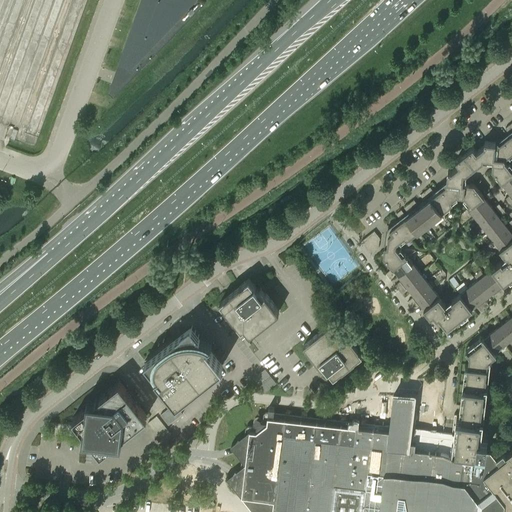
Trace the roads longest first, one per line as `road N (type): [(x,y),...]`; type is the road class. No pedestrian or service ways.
road 1 (unclassified): [(2,489),(27,420),(188,290),(228,261),(276,242),(326,203)]
road 2 (motorway): [(0,352),(320,73)]
road 3 (trunk): [(336,0),(54,257)]
road 4 (unclassified): [(511,58),(326,203)]
road 5 (unclassified): [(0,162),(39,173),(55,163),(113,0)]
road 6 (residential): [(2,489),(103,499),(172,457),(198,456)]
road 7 (residential): [(442,350),(326,203)]
road 8 (residential): [(198,456),(221,410),(239,399),(334,407)]
